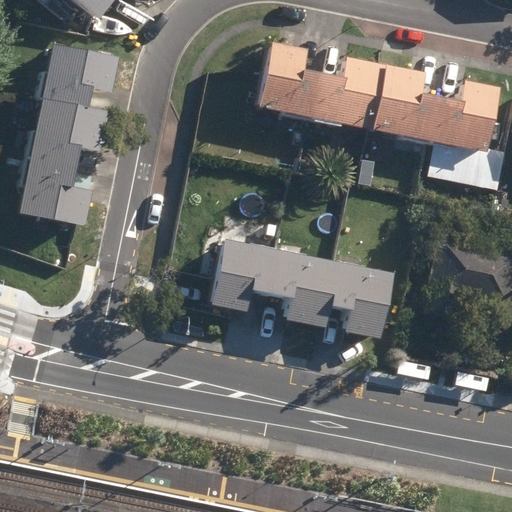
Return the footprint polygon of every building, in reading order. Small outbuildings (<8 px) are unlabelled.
[(70,0),(99,23),(117,0),(70,0)] [(238,113),(304,126),(313,81),(282,75),(286,53),(251,46),(238,113)] [(55,47),(44,100),(90,110),(94,92),(114,95),(121,60),(55,47)] [(322,82),(313,81),(304,126),(360,136),(373,70),(326,61),(322,82)] [(405,76),(373,70),(360,136),(423,148),(432,104),(401,98),(405,76)] [(438,105),(432,104),(423,148),(468,157),(481,91),(443,83),(438,105)] [(90,110),(44,100),(31,162),(79,171),(83,150),(102,154),(110,114),(90,110)] [(79,171),(31,162),(21,215),(87,229),(94,193),(75,190),(79,171)] [(415,316),(446,322),(450,305),(499,315),(511,256),(426,239),(415,298),(418,298),(415,316)] [(261,302),(270,256),(203,242),(190,309),(225,316),(229,296),(261,302)] [(328,268),(270,256),(261,302),(270,304),(266,324),(305,332),(309,312),(319,314),(328,268)] [(374,277),(328,268),(319,314),(329,316),(325,336),(361,343),(374,277)]
